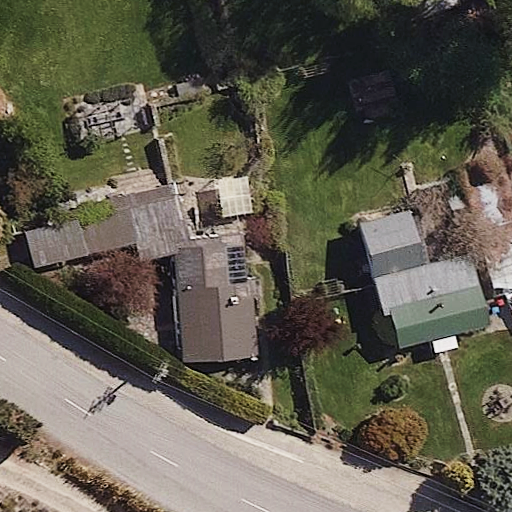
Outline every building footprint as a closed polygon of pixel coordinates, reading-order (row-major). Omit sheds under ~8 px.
[(77,105),(79,141),(135,138),(134,102),(77,105)] [(180,182),(43,206),(55,260),(128,244),(133,264),(168,257),(175,360),(251,355),(248,313),(258,313),(255,262),(243,263),(241,223),(183,226),(180,182)] [(511,184),(472,191),(488,299),(511,295),(511,184)] [(406,203),(350,223),(360,254),(417,234),(406,203)] [(457,334),(486,331),(476,257),(372,271),(379,321),(400,319),(402,338),(426,335),(428,355),(460,351),(457,334)]
